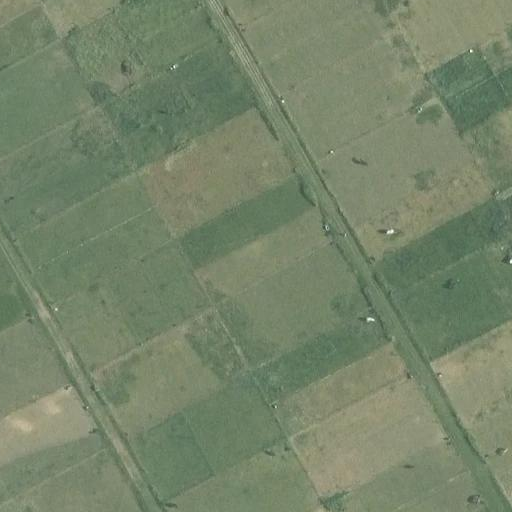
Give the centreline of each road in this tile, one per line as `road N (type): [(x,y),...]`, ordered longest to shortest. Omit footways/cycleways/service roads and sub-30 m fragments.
road 1 (track): [(502,511),(212,0)]
road 2 (track): [(156,511),(0,236)]
